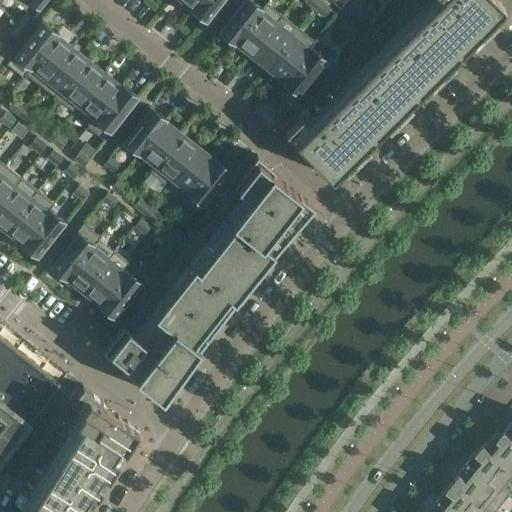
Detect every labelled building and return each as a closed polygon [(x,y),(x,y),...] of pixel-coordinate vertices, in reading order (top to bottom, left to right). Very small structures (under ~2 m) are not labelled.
[(40,11),(48,0),(32,0),(30,3),(40,11)] [(190,8),(196,0),(184,0),(191,5),(189,7),(190,8)] [(210,16),(222,0),(196,0),(190,8),(198,14),(207,20),(210,16)] [(262,7),(253,0),(241,0),(231,13),(218,29),(226,36),(226,37),(234,43),(262,7)] [(402,34),(295,141),(331,178),(455,56),(500,11),(500,10),(503,7),(500,3),(497,0),(410,0),(389,21),(393,25),(402,34)] [(324,16),(330,8),(320,0),(314,8),(324,16)] [(349,10),(358,17),(363,11),(354,3),(349,10)] [(252,53),(283,15),(282,14),(276,22),(261,10),(263,8),(262,7),(234,43),(235,44),(237,41),(252,53)] [(373,18),(363,11),(358,17),(368,24),(373,18)] [(26,28),(35,18),(27,12),(19,22),(26,28)] [(268,66),(299,27),(283,15),(252,53),(268,66)] [(347,33),(353,26),(342,17),(336,25),(347,33)] [(25,72),(58,31),(57,30),(56,31),(43,21),(44,20),(42,18),(6,64),(22,77),(25,72)] [(18,38),(26,28),(19,22),(11,32),(18,38)] [(282,81),(311,46),(315,40),(299,27),(268,66),(283,78),(281,81),(282,81)] [(41,85),(72,47),(57,35),(59,32),(58,31),(25,72),(41,85)] [(299,94),(327,58),(311,46),(282,81),(299,94)] [(58,98),(88,59),(72,47),(41,85),(58,98)] [(73,111),(105,72),(88,59),(58,98),(73,111)] [(88,126),(123,83),(122,82),(120,84),(105,72),(73,111),(89,123),(87,125),(88,126)] [(138,96),(137,96),(130,90),(131,89),(123,83),(88,126),(104,139),(135,101),(138,96)] [(15,98),(8,106),(19,114),(25,106),(15,98)] [(158,112),(150,106),(150,105),(146,110),(122,140),(138,153),(166,117),(159,111),(158,112)] [(35,115),(25,106),(19,114),(29,122),(35,115)] [(16,119),(5,110),(0,116),(0,118),(10,126),(16,119)] [(150,171),(181,132),(166,120),(168,118),(166,117),(138,153),(139,154),(141,152),(155,163),(149,171),(150,171)] [(22,137),(28,129),(19,121),(12,129),(22,137)] [(47,124),(40,131),(51,139),(57,132),(47,124)] [(47,144),(32,131),(26,139),(41,151),(47,144)] [(67,140),(57,132),(51,139),(61,148),(67,140)] [(166,184),(197,145),(181,132),(150,171),(166,184)] [(187,192),(215,156),(214,155),(212,157),(197,145),(166,184),(183,197),(187,192)] [(89,158),(79,150),(74,157),(84,165),(89,158)] [(199,345),(216,322),(234,300),(274,251),(274,250),(314,204),(274,173),(275,170),(257,154),(234,183),(228,179),(118,319),(123,324),(102,350),(162,397),(199,345)] [(119,164),(109,156),(104,163),(114,171),(119,164)] [(203,205),(231,169),(215,156),(187,192),(203,205)] [(74,177),(80,170),(70,162),(64,169),(74,177)] [(0,203),(21,177),(5,164),(0,170),(0,203)] [(0,223),(7,229),(38,190),(21,177),(0,203),(0,223)] [(117,179),(111,187),(121,195),(127,187),(117,179)] [(79,184),(73,191),(83,199),(89,192),(79,184)] [(50,208),(54,203),(38,190),(7,229),(22,240),(20,243),(21,244),(50,208)] [(117,199),(107,191),(101,199),(111,206),(117,199)] [(139,197),(133,205),(143,213),(149,205),(139,197)] [(160,213),(149,205),(143,213),(154,221),(160,213)] [(125,206),(120,213),(129,221),(135,214),(125,206)] [(42,251),(66,220),(50,208),(21,244),(29,250),(30,249),(37,255),(38,256),(42,251)] [(150,226),(140,217),(134,225),(144,233),(150,226)] [(99,235),(83,222),(53,260),(49,265),(58,271),(57,272),(65,278),(99,235)] [(177,226),(171,235),(169,237),(177,243),(185,233),(177,226)] [(83,289),(114,250),(113,250),(107,257),(93,245),(100,236),(99,235),(65,278),(66,279),(68,277),(83,289)] [(169,253),(177,243),(169,237),(161,247),(169,253)] [(98,304),(130,263),(114,250),(83,289),(98,301),(97,303),(98,304)] [(131,263),(130,263),(98,304),(99,305),(100,304),(112,314),(112,315),(114,317),(143,281),(127,268),(131,263)] [(0,459),(58,386),(61,382),(0,334),(0,459)] [(83,511),(102,482),(120,453),(123,448),(124,449),(132,438),(132,437),(131,437),(137,429),(138,429),(137,429),(138,428),(137,427),(137,428),(128,422),(127,421),(128,421),(127,420),(127,421),(118,416),(119,415),(118,415),(117,415),(108,409),(108,408),(109,406),(83,385),(70,402),(81,409),(75,418),(81,421),(23,511),(83,511)] [(486,443),(485,444),(511,466),(511,434),(505,429),(500,435),(496,431),(486,443)] [(468,459),(467,459),(503,488),(504,487),(511,476),(511,466),(485,444),(486,443),(485,442),(484,443),(479,449),(478,448),(468,459)] [(460,473),(455,479),(488,506),(487,507),(493,511),(496,511),(511,493),(504,487),(503,488),(467,459),(467,460),(459,472),(460,473)] [(438,496),(458,511),(483,511),(487,507),(488,506),(455,479),(452,483),(450,485),(449,485),(438,496)] [(431,510),(429,511),(458,511),(438,496),(430,509),(431,510)]
